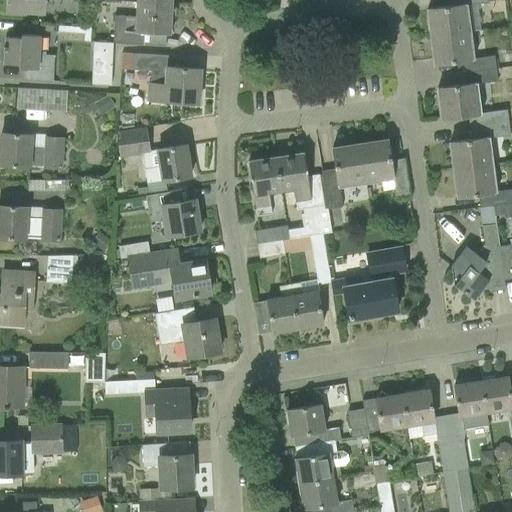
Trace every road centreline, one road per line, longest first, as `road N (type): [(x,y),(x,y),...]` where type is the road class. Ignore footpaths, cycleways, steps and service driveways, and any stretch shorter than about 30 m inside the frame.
road 1 (residential): [(407,106),(388,6),(253,22),(234,34)]
road 2 (residential): [(252,376),(223,200),(226,125)]
road 3 (residential): [(440,345),(407,106)]
road 4 (residential): [(252,376),(440,345)]
road 5 (residential): [(226,125),(407,106)]
road 6 (residential): [(230,511),(225,402),(237,379),(252,376)]
